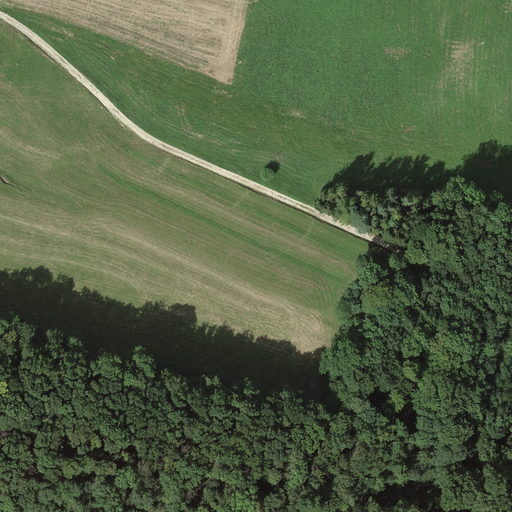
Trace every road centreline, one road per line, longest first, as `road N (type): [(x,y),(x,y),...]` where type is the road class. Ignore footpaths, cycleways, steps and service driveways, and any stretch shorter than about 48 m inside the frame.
road 1 (track): [(0,15),(146,137),(409,258)]
road 2 (track): [(400,511),(400,431),(434,320),(433,296),(409,258)]
